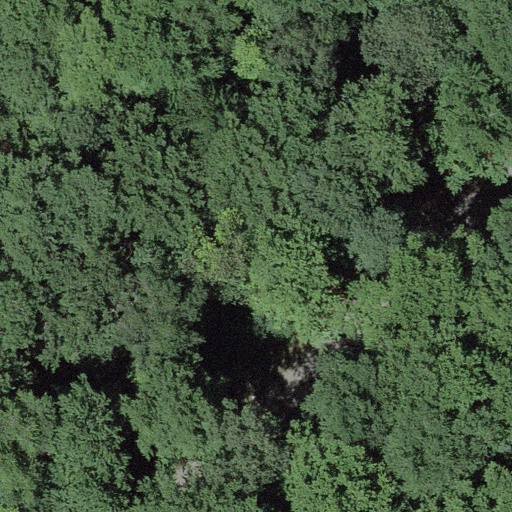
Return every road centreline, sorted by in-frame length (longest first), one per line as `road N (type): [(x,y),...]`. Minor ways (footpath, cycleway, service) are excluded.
road 1 (motorway): [(390,511),(123,0)]
road 2 (tertiary): [(166,511),(511,200)]
road 3 (motorway): [(0,340),(83,511)]
